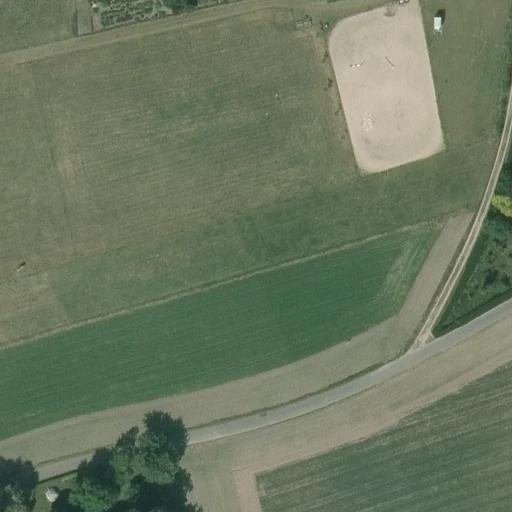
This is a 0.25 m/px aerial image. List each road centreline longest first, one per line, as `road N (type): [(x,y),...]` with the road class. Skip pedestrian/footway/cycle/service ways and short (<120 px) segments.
road 1 (unclassified): [(0,488),(330,398),(511,303)]
road 2 (track): [(421,354),(421,336),(481,215),(511,99)]
